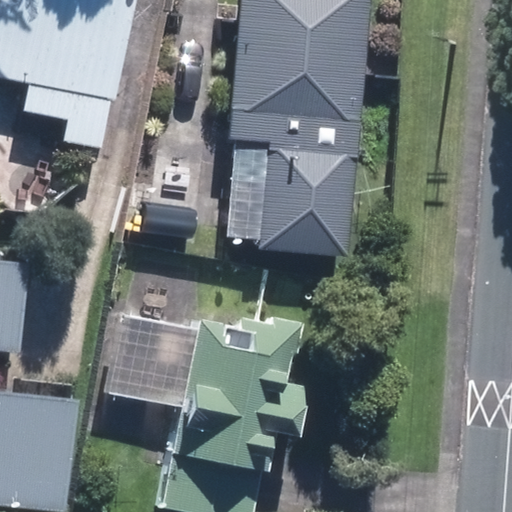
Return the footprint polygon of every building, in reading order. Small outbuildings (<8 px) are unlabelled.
[(93,148),(120,0),(0,0),(0,77),(18,81),(13,108),(59,116),(54,141),(93,148)] [(215,242),(333,252),(355,0),(229,0),(218,138),(225,139),(215,242)] [(193,240),(207,166),(136,152),(122,226),(193,240)] [(0,264),(0,349),(8,351),(17,267),(0,264)] [(227,329),(188,321),(151,504),(191,511),(241,511),(258,429),(281,433),(291,385),(273,381),(284,324),(262,320),(261,326),(229,320),(227,329)] [(0,394),(0,505),(50,511),(62,401),(0,394)]
